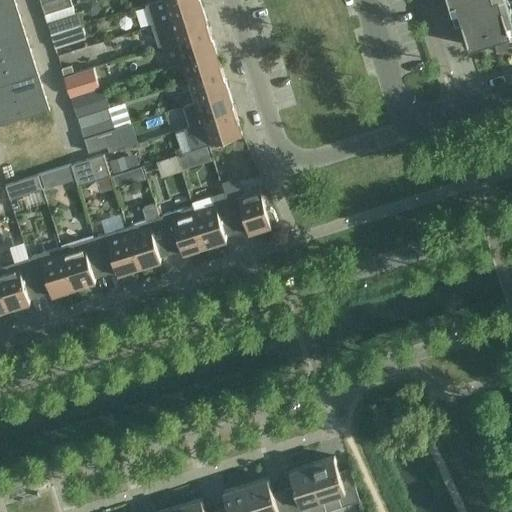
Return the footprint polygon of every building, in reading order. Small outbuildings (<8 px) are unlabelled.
[(0,0),(0,9),(17,4),(15,0),(0,0)] [(40,0),(45,13),(73,4),(71,0),(40,0)] [(157,0),(147,4),(153,24),(203,8),(200,0),(157,0)] [(449,0),(450,3),(456,2),(470,46),(511,33),(506,18),(511,17),(510,15),(511,7),(509,3),(507,0),(449,0)] [(0,9),(0,21),(20,15),(17,4),(0,9)] [(93,10),(96,20),(111,15),(108,5),(93,10)] [(159,45),(163,44),(210,28),(203,8),(153,24),(159,45)] [(78,11),(69,14),(48,20),(52,34),(83,24),(78,11)] [(0,21),(0,34),(24,27),(20,15),(0,21)] [(83,24),(52,34),(56,47),(87,37),(83,24)] [(0,34),(0,47),(27,38),(24,27),(0,34)] [(169,64),(183,60),(216,49),(210,28),(163,44),(169,64)] [(0,47),(3,59),(31,50),(27,38),(0,47)] [(183,60),(189,80),(223,69),(216,49),(183,60)] [(3,59),(7,70),(35,61),(31,50),(3,59)] [(92,63),(95,78),(117,73),(114,58),(92,63)] [(7,70),(11,82),(39,73),(35,61),(7,70)] [(72,64),(62,67),(65,75),(74,72),(72,64)] [(229,90),(223,69),(189,80),(196,101),(229,90)] [(0,72),(0,85),(11,82),(7,70),(0,72)] [(79,87),(74,72),(65,75),(69,90),(79,87)] [(11,82),(15,94),(42,85),(39,73),(11,82)] [(0,85),(0,98),(15,94),(11,82),(0,85)] [(15,94),(18,105),(46,96),(42,85),(15,94)] [(236,111),(229,90),(196,101),(184,105),(191,125),(202,122),(236,111)] [(77,116),(87,113),(85,105),(84,100),(93,98),(91,92),(72,97),(77,116)] [(0,98),(0,111),(18,105),(15,94),(0,98)] [(46,96),(18,105),(22,118),(50,109),(46,96)] [(18,105),(0,111),(0,124),(22,118),(18,105)] [(243,132),(236,111),(202,122),(191,125),(185,127),(192,148),(243,132)] [(94,134),(90,121),(87,113),(77,116),(84,137),(94,134)] [(116,127),(94,134),(84,137),(89,151),(108,145),(110,150),(122,147),(116,127)] [(104,153),(72,163),(78,184),(111,174),(104,153)] [(128,170),(133,181),(147,175),(142,163),(128,170)] [(6,184),(11,198),(42,188),(38,174),(6,184)] [(260,188),(227,199),(237,231),(248,227),(249,231),(275,223),(278,222),(275,213),(274,210),(270,208),(267,208),(260,188)] [(193,201),(194,204),(195,209),(194,209),(205,245),(227,238),(226,234),(237,231),(227,199),(224,191),(193,201)] [(147,219),(127,226),(140,266),(161,259),(160,255),(171,252),(156,203),(143,207),(147,219)] [(194,204),(160,215),(171,252),(183,248),(184,252),(205,245),(194,209),(195,209),(194,204)] [(127,226),(94,236),(106,272),(117,269),(118,273),(140,266),(127,226)] [(94,236),(61,246),(74,287),(96,280),(95,276),(106,272),(94,236)] [(61,246),(29,257),(40,293),(51,290),(53,294),(74,287),(61,246)] [(0,280),(9,307),(30,301),(29,297),(40,293),(29,257),(0,265),(0,280)] [(0,310),(9,307),(0,280),(0,310)] [(334,456),(312,463),(327,510),(360,500),(352,473),(341,477),(334,456)] [(296,491),(285,494),(290,511),(321,511),(327,510),(312,463),(289,470),(296,491)] [(268,477),(246,484),(254,511),(290,511),(285,494),(275,498),(268,477)] [(230,511),(229,511),(254,511),(246,484),(223,491),(230,511)] [(206,511),(202,498),(179,505),(181,511),(206,511)]
